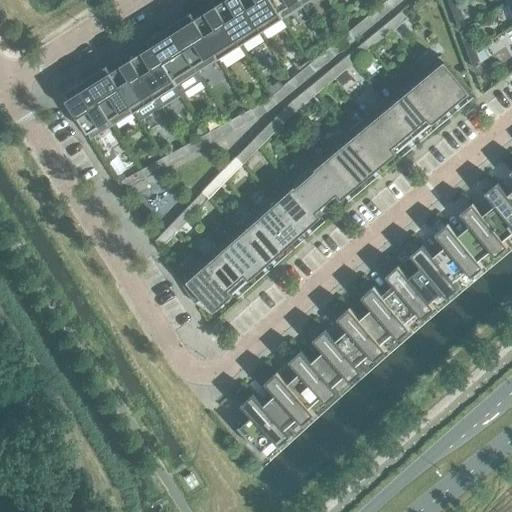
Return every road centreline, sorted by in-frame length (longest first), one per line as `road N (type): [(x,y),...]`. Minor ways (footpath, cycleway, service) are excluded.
road 1 (residential): [(12,87),(179,357),(205,378),(241,365),(511,123)]
road 2 (secondary): [(511,385),(369,511)]
road 3 (residential): [(12,87),(149,0)]
